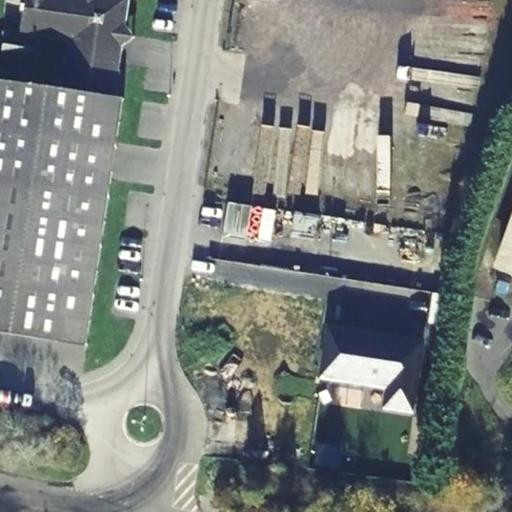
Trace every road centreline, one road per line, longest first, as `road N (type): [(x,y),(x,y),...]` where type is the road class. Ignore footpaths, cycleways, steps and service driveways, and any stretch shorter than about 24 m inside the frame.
road 1 (unclassified): [(149,389),(211,0)]
road 2 (unclassified): [(130,460),(156,460),(180,433),(170,400),(149,389)]
